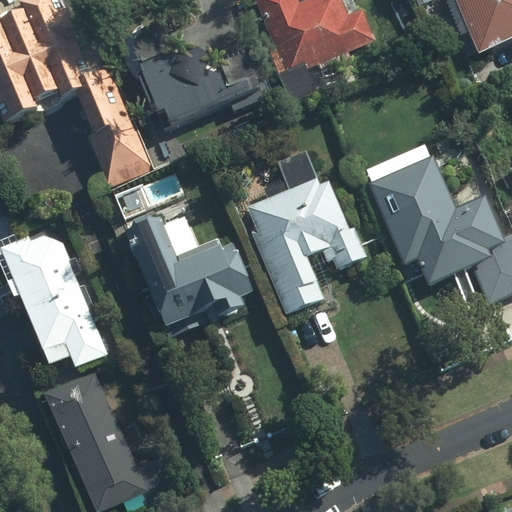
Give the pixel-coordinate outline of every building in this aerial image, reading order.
[(71,0),(42,0),(0,16),(0,91),(12,123),(84,95),(118,183),(156,168),(117,69),(101,75),(71,0)] [(263,0),(298,77),(385,41),(372,12),(357,18),(349,0),(325,0),(310,7),(307,0),(263,0)] [(511,0),(463,0),(487,56),(511,45),(511,0)] [(204,47),(154,69),(180,126),(244,100),(231,67),(219,71),(222,62),(219,54),(211,47),(204,47)] [(452,89),(431,98),(443,124),(463,115),(452,89)] [(454,215),(430,159),(368,185),(404,269),(426,260),(438,288),(480,270),(491,298),(511,288),(511,237),(495,198),(454,215)] [(346,270),(375,257),(339,174),(279,198),(280,200),(251,212),(295,314),(332,298),(314,256),(336,247),(346,270)] [(172,219),(136,234),(175,329),(263,294),(243,244),(191,265),(172,219)] [(58,367),(80,359),(84,370),(119,355),(62,227),(9,249),(58,367)] [(101,374),(53,396),(107,511),(110,511),(149,494),(156,507),(186,493),(171,459),(146,470),(101,374)]
